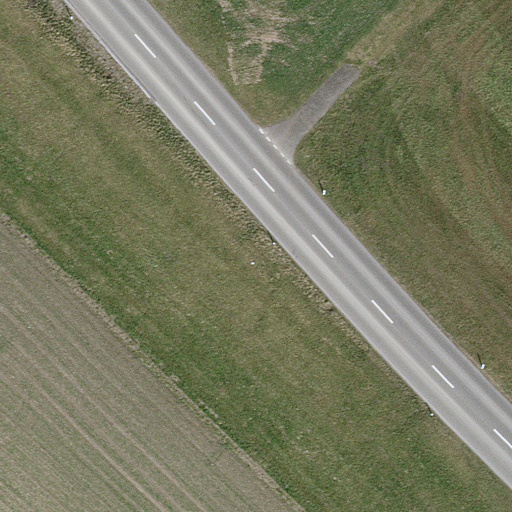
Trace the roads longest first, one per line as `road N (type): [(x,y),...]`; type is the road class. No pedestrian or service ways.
road 1 (tertiary): [(104,0),(511,446)]
road 2 (track): [(252,166),(419,0)]
